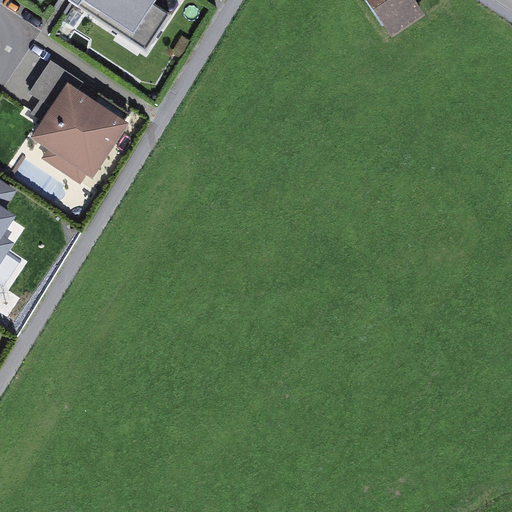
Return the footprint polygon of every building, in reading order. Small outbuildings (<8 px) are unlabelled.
[(170,17),(154,6),(157,0),(65,0),(95,19),(101,11),(152,44),(170,17)] [(367,0),(391,36),(422,16),(411,0),(367,0)] [(146,53),(152,44),(101,11),(95,19),(146,53)] [(122,125),(128,115),(99,95),(92,106),(75,94),(82,84),(51,63),(31,94),(42,101),(46,104),(37,118),(46,124),(37,138),(51,147),(89,173),(91,174),(123,126),(122,125)] [(33,115),(37,118),(46,104),(42,101),(33,115)] [(81,185),(89,173),(51,147),(42,160),(81,185)] [(0,238),(0,233),(10,219),(0,212),(0,210),(12,193),(0,185),(0,259),(10,245),(0,238)]
